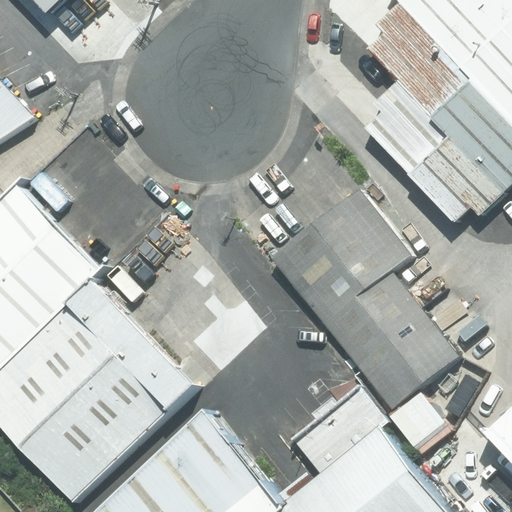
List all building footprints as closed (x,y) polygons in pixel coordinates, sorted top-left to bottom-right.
[(44,0),(61,18),(80,0),(44,0)] [(373,129),(465,225),(486,206),(494,215),(511,197),(511,103),(411,0),(403,0),(379,23),(388,32),(370,49),(401,81),(379,102),(390,113),(373,129)] [(511,0),(411,0),(511,103),(511,0)] [(0,144),(37,119),(0,78),(0,144)] [(364,182),(275,249),(399,412),(470,359),(403,271),(421,257),(364,182)] [(0,201),(0,369),(96,284),(100,281),(15,187),(0,201)] [(96,284),(0,369),(0,432),(70,510),(197,396),(96,284)] [(112,511),(455,511),(457,511),(391,431),(401,423),(373,389),(307,444),(332,474),(305,496),(234,411),(112,511)]
